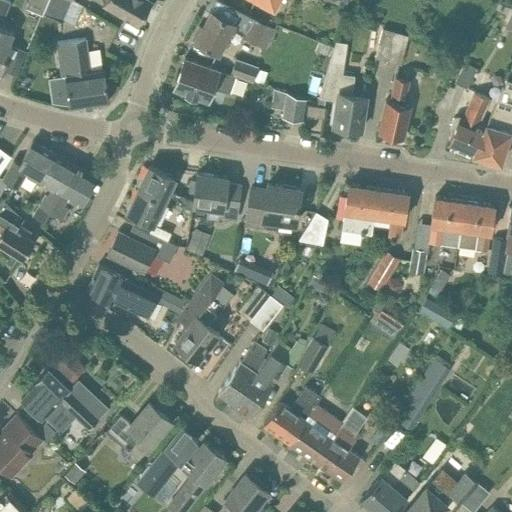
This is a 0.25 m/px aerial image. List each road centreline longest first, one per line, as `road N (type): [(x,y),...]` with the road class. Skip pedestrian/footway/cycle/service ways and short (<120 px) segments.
road 1 (residential): [(511,183),(126,131)]
road 2 (residential): [(334,511),(127,333),(55,286)]
road 3 (residential): [(55,286),(100,211),(126,131)]
road 4 (residential): [(126,131),(183,0)]
road 5 (residential): [(126,131),(0,106)]
